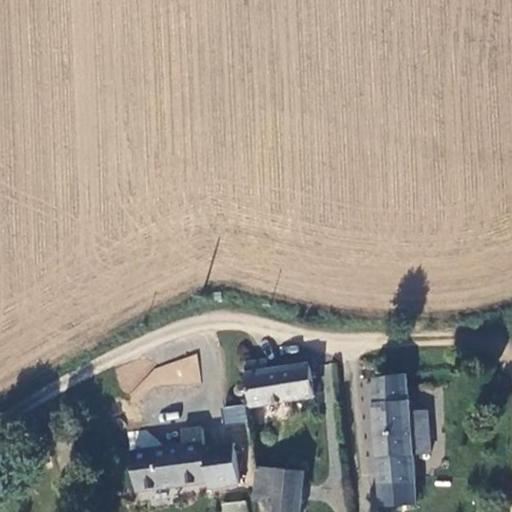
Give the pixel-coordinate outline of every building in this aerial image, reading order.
[(226,304),(225,289),(211,289),(211,303),(226,304)] [(263,360),(254,361),(256,371),(264,370),(263,360)] [(155,382),(198,383),(198,362),(156,361),(155,382)] [(242,363),(244,373),(256,371),(254,361),(242,363)] [(244,373),(240,374),(241,386),(233,388),(235,398),(242,398),(246,403),(245,404),(316,396),(312,363),(264,370),(256,371),(244,373)] [(411,412),(409,374),(376,379),(382,506),(416,503),(413,453),(427,452),(425,410),(411,412)] [(249,421),(246,405),(222,409),(225,424),(249,421)] [(133,451),(139,491),(211,480),(212,486),(242,482),(236,441),(206,445),(204,427),(183,430),(185,444),(160,447),(155,453),(149,449),(133,451)] [(301,511),(307,473),(257,467),(257,500),(262,500),(274,503),(272,511),(301,511)] [(219,503),(220,511),(247,511),(245,499),(219,503)]
